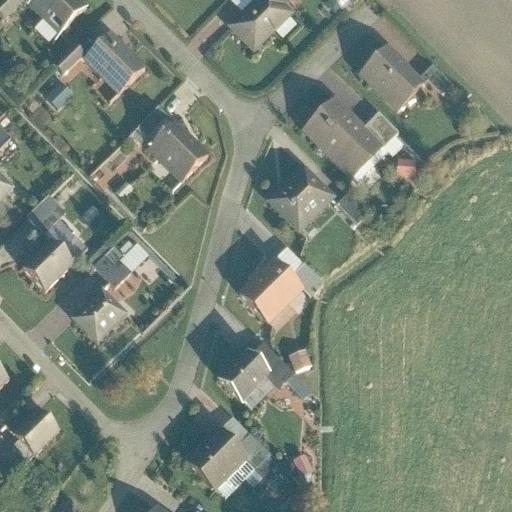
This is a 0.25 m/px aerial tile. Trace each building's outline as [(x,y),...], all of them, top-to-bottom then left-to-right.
[(21,5),(15,0),(0,0),(0,23),(0,24),(21,5)] [(82,15),(68,0),(35,0),(22,13),(51,44),(82,15)] [(285,0),(255,0),(223,33),(251,61),(294,18),(281,5),(285,0)] [(140,73),(105,37),(76,66),(111,102),(140,73)] [(76,61),(67,51),(47,68),(56,79),(76,61)] [(420,89),(384,53),(354,82),(390,118),(420,89)] [(450,92),(433,73),(421,84),(438,103),(450,92)] [(52,99),(63,112),(81,97),(70,84),(52,99)] [(360,133),(332,105),(298,137),(346,187),(396,140),(375,119),(360,133)] [(171,128),(154,111),(136,129),(152,145),(171,128)] [(202,161),(171,128),(152,145),(140,156),(171,189),(202,161)] [(404,179),(422,178),(422,161),(403,162),(404,179)] [(327,202),(297,171),(260,207),(290,238),(327,202)] [(0,205),(10,196),(0,186),(0,205)] [(362,215),(345,199),(333,211),(350,227),(362,215)] [(62,218),(46,204),(25,226),(43,243),(59,258),(73,243),(55,226),(62,218)] [(42,305),(74,273),(59,258),(43,243),(11,275),(42,305)] [(110,258),(90,277),(112,300),(151,264),(137,250),(119,267),(110,258)] [(296,299),(265,267),(232,299),(263,331),(296,299)] [(318,291),(298,272),(289,281),(309,301),(318,291)] [(123,322),(96,297),(66,329),(93,354),(123,322)] [(302,375),(319,368),(312,351),(295,358),(302,375)] [(289,384),(260,353),(248,364),(265,382),(278,395),(289,384)] [(248,364),(242,358),(210,391),(234,414),(265,382),(248,364)] [(0,396),(8,388),(0,380),(0,396)] [(58,436),(35,414),(8,445),(30,465),(58,436)] [(232,457),(213,437),(182,466),(211,496),(242,466),(232,457)] [(266,463),(245,443),(232,457),(242,466),(252,477),(266,463)] [(2,451),(0,449),(0,458),(1,457),(20,475),(30,465),(8,445),(2,451)] [(311,456),(298,463),(306,480),(319,473),(311,456)]
